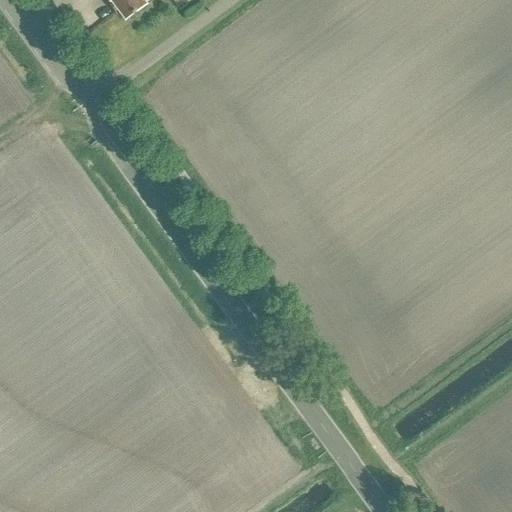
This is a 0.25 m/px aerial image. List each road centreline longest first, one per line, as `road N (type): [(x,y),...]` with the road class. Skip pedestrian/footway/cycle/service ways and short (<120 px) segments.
road 1 (tertiary): [(383,511),(102,130),(92,91)]
road 2 (unclassified): [(231,0),(144,65),(92,91)]
road 3 (tertiary): [(92,91),(63,79),(5,0)]
